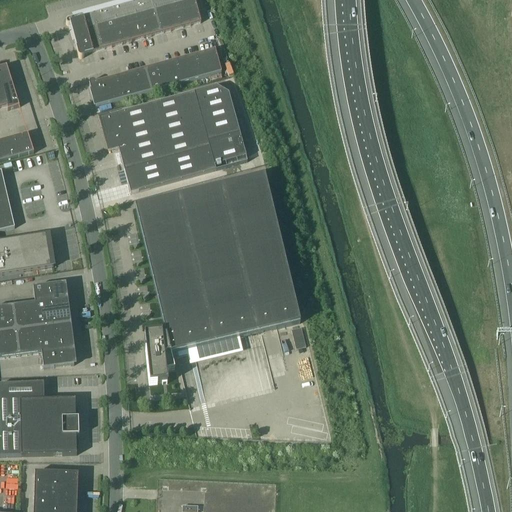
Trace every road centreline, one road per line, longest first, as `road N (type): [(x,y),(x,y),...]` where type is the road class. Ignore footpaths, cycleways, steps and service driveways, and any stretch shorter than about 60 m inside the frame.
road 1 (motorway): [(348,0),(361,113),(455,385),(487,511)]
road 2 (unclassified): [(116,511),(115,380),(97,254),(61,111),(30,34)]
road 3 (motorway): [(413,0),(479,152),(511,294)]
